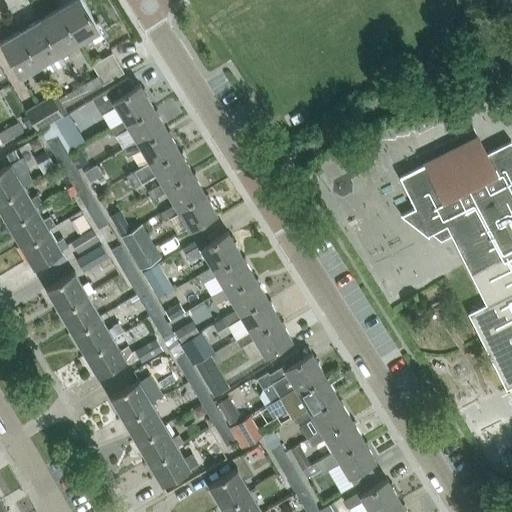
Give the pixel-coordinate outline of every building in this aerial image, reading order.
[(103,37),(99,30),(100,30),(82,0),(71,0),(59,7),(80,42),(90,36),(94,43),(103,37)] [(60,53),(80,42),(59,7),(40,18),(60,53)] [(40,65),(60,53),(40,18),(20,30),(40,65)] [(45,73),(40,65),(20,30),(0,41),(0,42),(20,77),(32,70),(37,78),(45,73)] [(98,75),(103,83),(123,72),(112,52),(92,63),(98,75)] [(116,104),(124,118),(126,121),(153,105),(140,83),(133,87),(127,77),(92,97),(102,113),(116,104)] [(97,87),(92,79),(79,86),(84,95),(97,87)] [(72,90),(59,98),(64,106),(77,99),(72,90)] [(38,129),(64,113),(52,93),(26,109),(38,129)] [(136,139),(138,142),(165,126),(153,105),(126,121),(124,118),(110,126),(114,134),(129,126),(136,139)] [(41,130),(47,141),(56,136),(49,124),(40,129),(41,130)] [(12,126),(0,132),(0,137),(3,142),(17,135),(12,126)] [(138,142),(136,139),(122,148),(127,155),(141,147),(149,160),(151,164),(178,148),(165,126),(138,142)] [(477,135),(399,175),(414,206),(401,212),(400,211),(399,212),(428,235),(432,232),(440,238),(451,233),(486,303),(469,312),(506,387),(511,383),(511,142),(511,139),(485,152),(477,135)] [(56,136),(47,141),(60,163),(69,157),(56,136)] [(90,164),(80,146),(68,153),(78,171),(90,164)] [(154,168),(162,182),(164,185),(191,169),(178,148),(151,164),(149,160),(135,169),(140,177),(154,168)] [(55,165),(46,150),(37,156),(45,171),(55,165)] [(73,184),(82,179),(69,157),(60,163),(73,184)] [(0,167),(0,198),(24,185),(24,184),(33,178),(28,170),(19,175),(10,162),(0,167)] [(204,190),(191,169),(164,185),(162,182),(148,190),(152,198),(167,190),(175,203),(177,206),(204,190)] [(82,179),(73,184),(86,206),(95,201),(82,179)] [(0,198),(0,209),(8,223),(37,206),(24,185),(0,198)] [(204,190),(177,206),(175,203),(160,212),(165,220),(179,211),(190,228),(217,212),(204,190)] [(95,201),(86,206),(99,228),(108,222),(95,201)] [(50,228),(37,206),(8,223),(21,245),(50,228)] [(140,268),(161,255),(141,223),(120,235),(140,268)] [(34,267),(63,250),(50,228),(21,245),(34,267)] [(71,241),(78,251),(99,239),(92,229),(71,241)] [(200,243),(185,252),(190,260),(204,252),(212,265),(214,269),(241,253),(228,231),(202,246),(200,243)] [(84,270),(109,256),(102,244),(77,258),(84,270)] [(112,250),(125,271),(134,266),(122,244),(112,250)] [(225,287),(227,290),(254,274),(241,253),(214,269),(212,265),(198,274),(202,282),(217,273),(225,287)] [(150,284),(166,274),(159,261),(142,271),(150,284)] [(137,292),(147,287),(134,266),(125,271),(137,292)] [(46,287),(59,309),(87,292),(75,270),(46,287)] [(239,311),(266,295),(254,274),(227,290),(225,287),(210,295),(215,303),(229,295),(237,308),(239,311)] [(160,309),(147,287),(137,292),(150,314),(160,309)] [(101,314),(87,292),(59,309),(72,331),(101,314)] [(266,295),(239,311),(237,308),(223,316),(228,324),(242,316),(250,329),(252,333),(279,317),(266,295)] [(163,337),(173,331),(160,309),(150,314),(163,337)] [(72,331),(85,353),(113,336),(123,330),(117,322),(108,327),(101,314),(72,331)] [(279,317),(252,333),(250,329),(236,338),(241,346),(255,337),(265,354),(292,338),(279,317)] [(181,341),(199,331),(192,319),(174,330),(181,341)] [(180,342),(192,363),(214,350),(201,329),(199,331),(181,341),(180,342)] [(126,357),(132,351),(128,344),(121,348),(113,336),(85,353),(98,375),(127,358),(126,357)] [(163,349),(156,337),(134,350),(141,362),(163,349)] [(180,343),(170,349),(189,380),(198,374),(180,343)] [(299,349),(281,360),(284,364),(285,367),(303,356),(299,349)] [(296,386),(297,389),(324,373),(311,351),(303,356),(285,367),(284,364),(269,373),(268,371),(257,377),(263,387),(273,381),(281,395),(296,386)] [(230,385),(211,353),(195,363),(214,395),(230,385)] [(310,411),(337,395),(324,373),(297,389),(296,386),(281,395),(286,402),(294,416),(308,407),(310,411)] [(201,401),(211,396),(198,374),(189,380),(201,401)] [(110,396),(123,418),(152,401),(139,379),(110,396)] [(337,395),(310,411),(308,407),(294,416),(299,424),(313,415),(321,429),(323,432),(350,416),(337,395)] [(224,418),(211,396),(201,401),(214,423),(224,418)] [(241,419),(229,397),(216,404),(229,426),(241,419)] [(165,423),(152,402),(152,401),(123,418),(136,440),(165,423)] [(229,427),(237,440),(241,448),(262,435),(250,415),(229,427)] [(323,432),(321,429),(307,437),(312,445),(326,437),(334,450),(336,453),(363,437),(350,416),(323,432)] [(227,446),(237,440),(229,427),(224,418),(214,423),(227,446)] [(136,440),(148,461),(177,444),(178,446),(185,442),(179,433),(173,437),(165,423),(136,440)] [(272,429),(263,435),(271,449),(280,443),(272,429)] [(324,466),(338,458),(353,483),(374,471),(369,463),(376,459),(363,437),(336,453),(334,450),(319,458),(324,466)] [(284,470),(293,465),(280,443),(271,449),(284,470)] [(178,446),(177,444),(148,461),(162,484),(197,463),(191,454),(185,458),(178,446)] [(321,468),(316,460),(302,468),(302,469),(307,477),(307,476),(321,468)] [(306,486),(293,465),(284,470),(296,491),(306,486)] [(249,488),(237,467),(208,484),(221,505),(249,488)] [(363,499),(370,511),(378,511),(400,499),(387,478),(361,493),(359,490),(344,499),(349,507),(363,499)] [(308,511),(309,511),(318,507),(306,486),(296,491),(308,511)] [(261,511),(263,511),(249,488),(221,505),(224,511),(261,511)] [(8,511),(1,499),(0,499),(0,511),(8,511)] [(407,511),(400,499),(378,511),(407,511)]
